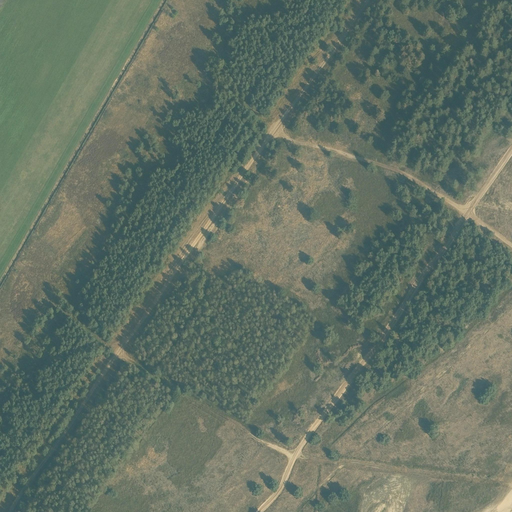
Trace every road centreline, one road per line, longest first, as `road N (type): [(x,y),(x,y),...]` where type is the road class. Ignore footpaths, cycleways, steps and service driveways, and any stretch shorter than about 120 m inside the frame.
road 1 (track): [(10,511),(368,0)]
road 2 (track): [(272,132),(397,171),(469,211),(294,456)]
road 3 (track): [(260,511),(294,456),(117,353)]
road 4 (track): [(511,151),(469,211),(511,246)]
